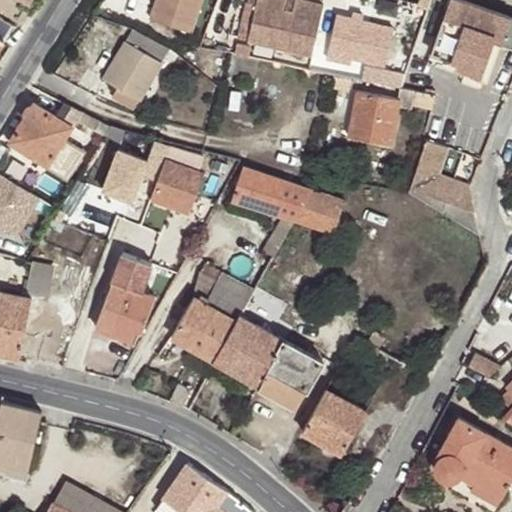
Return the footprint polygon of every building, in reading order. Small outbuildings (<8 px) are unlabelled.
[(0,0),(0,46),(4,39),(0,36),(0,0),(27,0),(29,0),(28,0),(0,0)] [(157,0),(152,19),(191,32),(202,0),(157,0)] [(250,40),(314,53),(324,3),(310,0),(295,0),(293,11),(283,9),(285,0),(248,0),(248,2),(257,4),(250,40)] [(295,0),(285,0),(283,9),(293,11),(295,0)] [(327,44),(383,64),(405,1),(402,0),(379,0),(374,15),(341,3),(327,44)] [(511,45),(511,16),(465,0),(449,0),(432,52),(457,60),(455,65),(482,75),(495,40),(503,42),(511,45)] [(257,4),(248,2),(241,38),(250,40),(257,4)] [(0,36),(4,39),(13,26),(0,18),(0,36)] [(170,48),(135,28),(105,78),(118,86),(140,99),(163,59),(170,48)] [(491,77),(503,42),(495,40),(482,75),(491,77)] [(174,50),(170,48),(163,59),(182,72),(189,61),(174,50)] [(457,60),(432,52),(428,63),(453,72),(455,65),(457,60)] [(259,58),(233,53),(228,72),(254,78),(259,58)] [(361,79),(335,73),(332,85),(349,89),(350,86),(361,79)] [(140,99),(118,86),(113,97),(134,109),(140,99)] [(414,89),(402,87),(399,98),(359,90),(355,110),(353,120),(349,136),(391,144),(398,105),(412,107),(413,103),(433,107),(435,95),(414,89)] [(140,99),(134,109),(137,111),(144,101),(140,99)] [(72,106),(64,102),(55,116),(34,104),(33,105),(31,106),(29,107),(28,109),(28,111),(27,112),(26,113),(26,116),(26,117),(11,143),(68,177),(84,151),(63,137),(70,126),(63,121),(72,106)] [(111,125),(102,121),(96,130),(105,135),(111,125)] [(139,135),(137,142),(146,145),(148,138),(139,135)] [(480,233),(470,185),(438,175),(448,146),(427,139),(408,191),(480,233)] [(9,147),(0,141),(0,153),(4,156),(9,147)] [(190,211),(207,160),(209,157),(156,141),(142,175),(158,181),(152,197),(190,211)] [(237,159),(214,152),(211,161),(207,160),(190,211),(208,217),(235,170),(234,169),(237,159)] [(295,218),(312,188),(244,166),(233,198),(283,214),(262,250),(272,255),(273,256),(295,218)] [(0,169),(0,227),(17,238),(42,194),(0,169)] [(345,200),(312,188),(295,218),(335,231),(345,200)] [(96,326),(116,334),(121,323),(139,329),(142,331),(155,296),(142,291),(153,263),(124,252),(96,326)] [(273,256),(272,255),(262,273),(309,298),(319,282),(273,256)] [(55,264),(33,260),(26,296),(32,297),(25,333),(35,335),(42,299),(48,301),(55,264)] [(200,350),(216,359),(240,314),(243,309),(253,289),(206,263),(202,270),(194,297),(172,336),(185,342),(200,350)] [(0,291),(0,351),(20,355),(25,333),(32,297),(26,296),(24,296),(0,291)] [(240,314),(267,330),(270,323),(257,315),(256,317),(243,309),(240,314)] [(260,384),(285,339),(267,330),(240,314),(216,359),(260,384)] [(121,323),(116,334),(134,341),(139,329),(121,323)] [(398,358),(415,368),(420,359),(400,347),(406,336),(391,326),(384,337),(361,325),(356,334),(381,348),(398,358)] [(321,359),(285,339),(260,384),(297,403),(321,359)] [(196,357),(200,350),(185,342),(181,349),(196,357)] [(511,408),(503,417),(511,422),(511,381),(507,386),(509,389),(511,391),(511,408)] [(190,390),(178,383),(171,398),(183,405),(190,390)] [(460,383),(457,388),(469,396),(474,389),(466,385),(465,386),(460,383)] [(367,410),(328,388),(303,430),(342,452),(367,410)] [(502,397),(511,406),(511,391),(509,389),(502,397)] [(498,417),(464,396),(461,401),(495,422),(498,417)] [(14,404),(1,401),(0,408),(0,458),(29,467),(41,411),(14,404)] [(461,471),(504,495),(511,480),(511,446),(460,417),(437,457),(439,458),(437,461),(437,463),(437,465),(437,466),(438,468),(438,471),(439,472),(441,473),(443,476),(445,477),(447,477),(448,477),(449,478),(450,478),(452,477),(454,477),(455,476),(457,475),(458,475),(459,473),(461,472),(461,471)] [(29,467),(0,458),(0,468),(27,475),(29,467)] [(164,498),(183,511),(211,511),(228,490),(189,462),(177,478),(170,490),(164,498)] [(27,475),(0,468),(0,471),(7,474),(26,480),(27,475)] [(498,511),(507,497),(504,495),(461,471),(461,472),(459,473),(458,475),(457,475),(455,476),(449,488),(490,511),(498,511)] [(125,511),(91,493),(66,480),(53,502),(70,511),(125,511)] [(255,511),(228,490),(211,511),(255,511)] [(163,511),(183,511),(164,498),(158,508),(163,511)] [(70,511),(53,502),(46,511),(70,511)]
